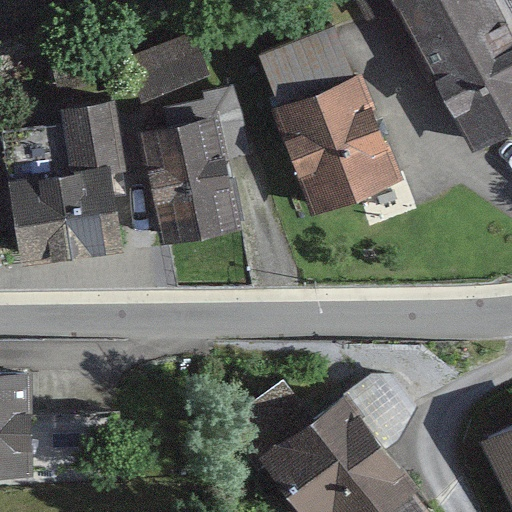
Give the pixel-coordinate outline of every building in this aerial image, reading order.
[(511,27),(497,0),(386,0),(471,157),(511,135),(511,27)] [(332,26),(247,60),(308,212),(394,178),(332,26)] [(188,39),(121,69),(137,105),(204,75),(188,39)] [(68,181),(2,191),(13,268),(118,253),(112,208),(127,206),(112,98),(58,106),(68,181)] [(219,118),(134,136),(158,246),(243,227),(219,118)] [(259,440),(316,405),(292,366),(236,401),(259,440)] [(33,371),(0,372),(0,479),(37,478),(33,371)] [(344,393),(263,455),(306,511),(391,511),(419,491),(344,393)] [(511,511),(511,424),(477,441),(510,511),(511,511)]
